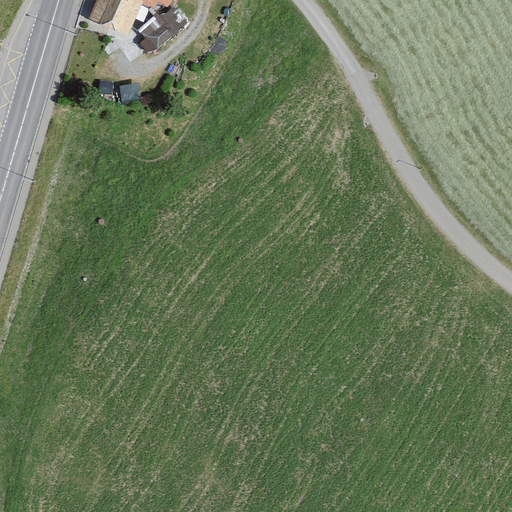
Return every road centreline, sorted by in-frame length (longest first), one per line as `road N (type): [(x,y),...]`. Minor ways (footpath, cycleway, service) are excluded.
road 1 (residential): [(511,279),(455,233),(406,169),(335,41),(301,0)]
road 2 (primary): [(58,0),(0,199)]
road 3 (track): [(202,0),(187,37),(163,58),(113,68)]
